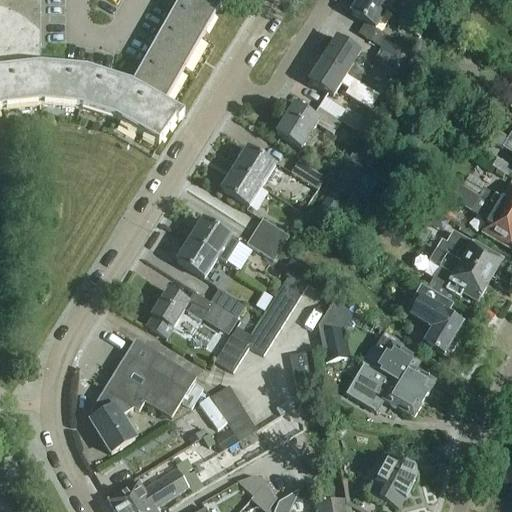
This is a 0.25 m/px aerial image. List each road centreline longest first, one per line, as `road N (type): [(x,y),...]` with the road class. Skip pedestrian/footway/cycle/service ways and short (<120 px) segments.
road 1 (residential): [(87,511),(56,452),(51,407),(64,349),(224,93)]
road 2 (residential): [(455,511),(480,424),(511,367)]
road 3 (residential): [(224,93),(268,91),(326,0)]
